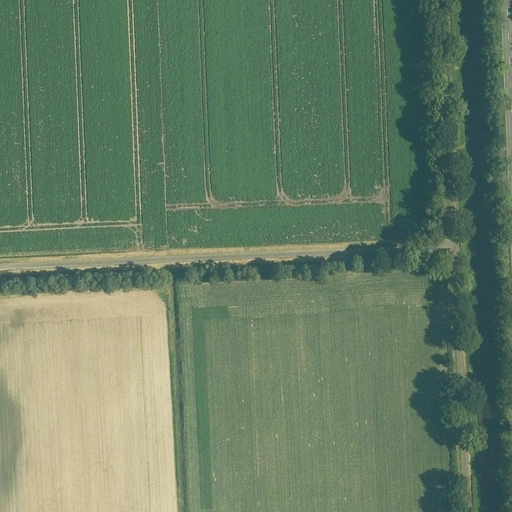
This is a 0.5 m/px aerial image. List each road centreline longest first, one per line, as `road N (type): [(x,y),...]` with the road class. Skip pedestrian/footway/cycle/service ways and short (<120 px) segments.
road 1 (unclassified): [(0,269),(452,249)]
road 2 (unclassified): [(452,249),(466,511)]
road 3 (unclassified): [(441,0),(452,249)]
road 4 (tertiary): [(511,130),(506,0)]
